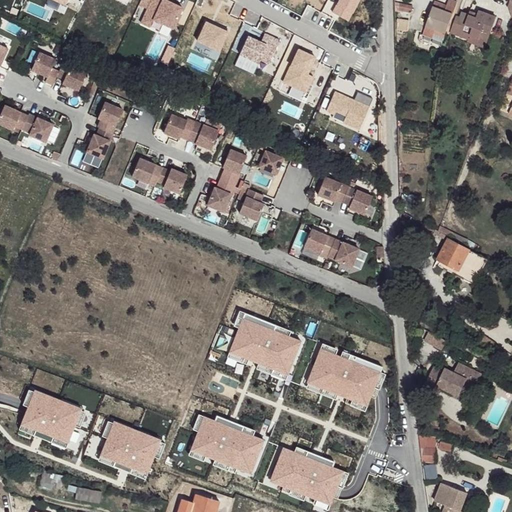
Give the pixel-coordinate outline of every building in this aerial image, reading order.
[(395,0),(396,13),(413,13),(412,0),(395,0)] [(450,0),(447,8),(435,3),(427,22),(437,26),(447,30),(460,0),(450,0)] [(478,17),(464,13),(456,31),(471,37),(473,33),(484,37),(489,28),(493,29),(498,17),(481,10),(478,17)] [(437,26),(427,22),(425,30),(433,34),(437,26)] [(493,29),(489,28),(484,37),(473,33),(471,37),(469,41),(486,47),(493,29)] [(0,41),(0,63),(1,63),(9,46),(0,41)] [(56,57),(40,50),(32,68),(48,75),(46,80),(54,83),(58,75),(60,69),(52,66),(56,57)] [(79,89),(87,71),(64,61),(60,69),(58,75),(65,78),(63,82),(79,89)] [(123,108),(105,100),(99,117),(101,118),(98,125),(100,126),(113,132),(123,108)] [(23,128),(29,114),(6,103),(0,115),(0,121),(14,128),(15,124),(23,128)] [(54,123),(30,112),(23,128),(31,131),(30,133),(46,140),(54,123)] [(188,119),(172,112),(164,131),(180,137),(188,119)] [(219,130),(196,120),(188,138),(211,148),(219,130)] [(113,132),(100,126),(97,133),(95,132),(87,150),(104,157),(114,132),(113,132)] [(247,154),(230,147),(223,165),(226,166),(220,179),(234,185),(247,154)] [(283,156),(265,149),(258,165),(276,173),(283,156)] [(163,166),(141,157),(133,175),(155,184),(163,166)] [(187,173),(172,167),(171,169),(163,166),(158,180),(165,183),(164,185),(180,191),(187,173)] [(349,185),(325,175),(318,193),(334,200),(335,198),(342,201),(349,185)] [(234,185),(220,179),(217,186),(215,185),(207,203),(224,210),(234,185)] [(356,188),(349,185),(342,201),(350,204),(356,188)] [(249,188),(239,211),(257,219),(263,203),(260,201),(263,194),(249,188)] [(372,195),(356,188),(349,207),(364,213),(372,195)] [(434,227),(426,223),(422,231),(430,235),(434,227)] [(335,238),(311,228),(304,245),(320,252),(319,254),(327,257),(327,255),(335,238)] [(358,247),(335,238),(327,255),(351,265),(358,247)] [(481,256),(451,241),(440,260),(469,277),(481,256)] [(490,262),(481,256),(469,277),(480,282),(490,262)] [(469,277),(440,260),(437,266),(465,282),(469,277)] [(480,282),(469,277),(465,282),(477,288),(480,282)] [(384,282),(375,282),(374,291),(382,293),(384,282)] [(233,326),(238,328),(242,318),(274,330),(276,325),(239,310),(233,326)] [(287,375),(300,341),(288,336),(274,330),(242,318),(238,328),(229,352),(243,358),(258,364),(287,375)] [(448,341),(429,330),(424,341),(443,352),(448,341)] [(302,335),(290,331),(288,336),(300,341),(302,335)] [(322,343),(320,348),(335,354),(337,349),(322,343)] [(351,400),(366,406),(373,387),(379,372),(381,367),(342,351),(340,356),(335,354),(320,348),(306,382),(323,389),(337,394),(351,400)] [(243,358),(229,352),(227,357),(241,363),(243,358)] [(287,375),(258,364),(256,369),(285,380),(287,375)] [(444,372),(439,370),(431,388),(438,392),(441,389),(461,398),(468,385),(476,389),(483,376),(460,365),(455,374),(445,369),(444,372)] [(427,386),(431,388),(439,370),(436,368),(427,386)] [(384,374),(379,372),(373,387),(379,389),(384,374)] [(304,387),(320,394),(323,389),(306,382),(304,387)] [(497,398),(508,402),(511,391),(500,387),(497,398)] [(335,400),(337,394),(323,389),(320,394),(335,400)] [(82,409),(35,390),(35,392),(29,407),(21,424),(35,430),(33,435),(51,443),(53,437),(68,444),(75,426),(81,411),(82,409)] [(29,407),(35,392),(30,390),(23,404),(29,407)] [(364,411),(366,406),(351,400),(349,405),(364,411)] [(430,409),(421,409),(421,420),(431,421),(430,409)] [(80,428),(86,414),(81,411),(75,426),(80,428)] [(248,479),(263,440),(252,436),(243,432),(245,427),(217,416),(215,421),(203,417),(188,456),(248,479)] [(160,441),(114,421),(113,423),(106,439),(99,457),(113,463),(111,468),(129,475),(131,470),(145,476),(152,459),(159,443),(160,441)] [(106,439),(113,423),(108,421),(101,437),(106,439)] [(35,430),(21,424),(19,429),(33,435),(35,430)] [(243,432),(252,436),(254,431),(245,427),(243,432)] [(65,449),(68,444),(53,437),(51,443),(65,449)] [(164,445),(159,443),(152,459),(158,461),(164,445)] [(266,486),(328,510),(330,505),(337,486),(343,471),(332,467),(334,462),(306,451),(304,456),(281,447),(266,486)] [(294,452),(304,456),(306,451),(296,447),(294,452)] [(435,448),(424,447),(426,460),(435,461),(435,448)] [(111,468),(113,463),(99,457),(97,462),(111,468)] [(131,470),(129,475),(143,481),(145,476),(131,470)] [(343,471),(337,486),(342,488),(348,473),(343,471)] [(56,495),(100,503),(102,492),(63,485),(65,476),(43,472),(41,484),(58,487),(56,495)] [(442,481),(435,497),(445,502),(441,511),(463,511),(464,510),(460,508),(467,492),(442,481)] [(471,493),(467,492),(460,508),(464,510),(471,493)] [(211,511),(215,501),(195,494),(192,501),(181,499),(176,511),(211,511)]
